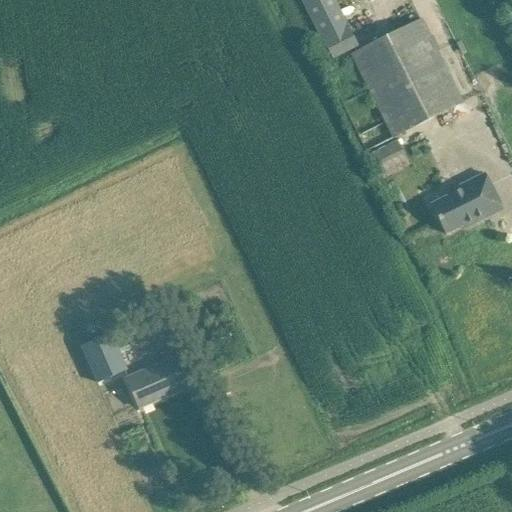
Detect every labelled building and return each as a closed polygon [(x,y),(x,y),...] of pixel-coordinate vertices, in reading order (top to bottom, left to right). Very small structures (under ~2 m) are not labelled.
[(421,20),(350,56),(393,139),(463,103),(421,20)] [(359,48),(348,28),(323,41),(333,61),(359,48)] [(459,187),(460,190),(431,205),(446,236),(462,229),(463,232),(504,211),(485,173),(459,187)] [(82,342),(97,335),(92,324),(76,331),(82,342)] [(112,335),(100,340),(84,347),(81,348),(98,384),(128,371),(112,335)] [(165,395),(166,397),(185,389),(172,360),(127,380),(139,409),(157,402),(156,399),(165,395)]
